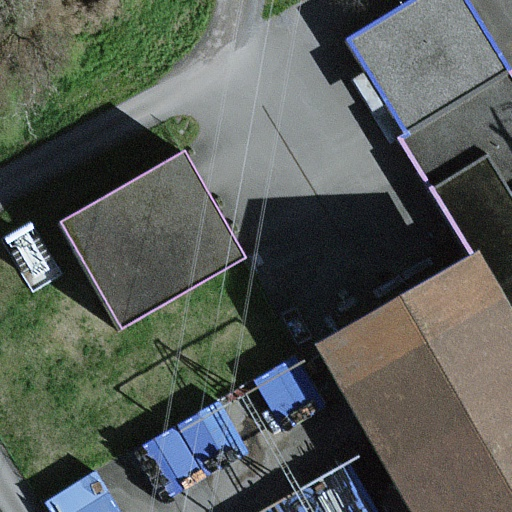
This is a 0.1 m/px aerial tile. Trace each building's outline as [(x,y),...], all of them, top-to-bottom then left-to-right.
[(470,0),(417,0),(352,41),(406,129),(507,68),(470,0)] [(511,69),(507,68),(406,129),(436,184),(490,153),(511,184),(511,69)] [(511,184),(490,153),(436,184),(481,258),(495,250),(511,279),(511,184)] [(197,154),(72,220),(135,323),(256,255),(197,154)] [(481,258),(328,344),(429,511),(511,511),(511,279),(495,250),(481,258)]
